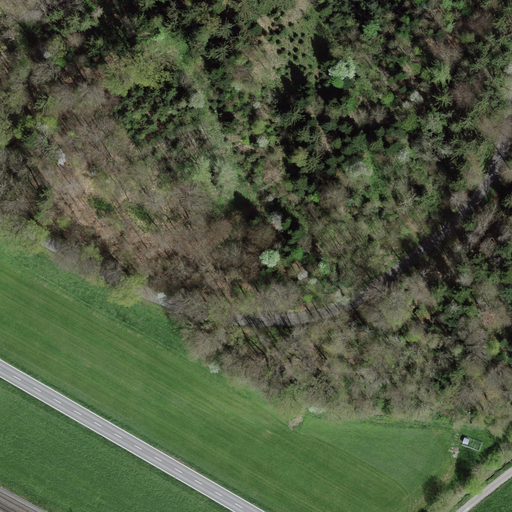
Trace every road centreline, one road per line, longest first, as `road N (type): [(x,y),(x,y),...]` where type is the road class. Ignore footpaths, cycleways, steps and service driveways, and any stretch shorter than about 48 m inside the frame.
road 1 (unclassified): [(511,96),(495,163),(463,211),(362,294),(304,317),(227,318),(180,307),(0,213)]
road 2 (primary): [(0,368),(249,511)]
